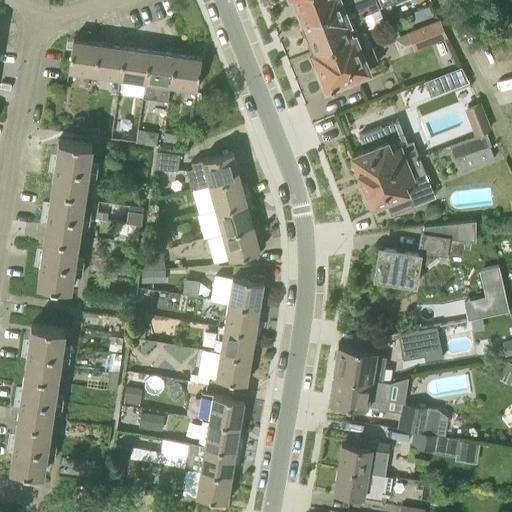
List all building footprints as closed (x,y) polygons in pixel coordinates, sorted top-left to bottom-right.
[(294,0),(303,21),(357,0),(294,0)] [(314,49),(365,29),(367,28),(361,15),(395,1),(396,3),(402,0),(357,0),(303,21),(314,49)] [(365,29),(314,49),(311,50),(326,88),(356,76),(355,76),(369,70),(367,66),(378,62),(365,29)] [(415,48),(427,43),(421,29),(409,33),(415,48)] [(95,73),(99,42),(74,38),(69,69),(95,73)] [(120,76),(124,46),(99,42),(95,73),(120,76)] [(145,80),(149,49),(124,46),(120,76),(145,80)] [(171,84),(175,53),(149,49),(145,80),(143,97),(168,101),(171,84)] [(175,53),(171,84),(197,88),(201,57),(175,53)] [(432,96),(469,80),(463,66),(426,81),(432,96)] [(475,133),(491,128),(482,101),(465,107),(475,133)] [(84,130),(86,117),(78,116),(71,121),(70,128),(84,130)] [(352,153),(362,179),(419,157),(413,142),(404,145),(395,122),(356,137),(361,150),(352,153)] [(494,157),(490,146),(492,145),(487,131),(451,144),(457,157),(464,154),(469,167),(494,157)] [(188,147),(189,135),(164,132),(163,144),(188,147)] [(59,139),(38,284),(71,289),(92,143),(59,139)] [(178,169),(180,153),(158,150),(156,166),(178,169)] [(202,159),(209,184),(239,176),(233,150),(202,159)] [(419,157),(362,179),(372,205),(385,200),(390,214),(412,205),(407,191),(408,191),(405,182),(425,174),(419,157)] [(239,176),(209,184),(216,209),(246,201),(239,176)] [(246,201),(216,209),(222,233),(253,225),(246,201)] [(127,221),(141,223),(143,210),(128,208),(127,221)] [(463,255),(467,227),(443,224),(443,228),(425,225),(425,231),(422,231),(419,249),(463,255)] [(222,233),(207,237),(214,263),(229,259),(260,251),(253,225),(222,233)] [(157,249),(170,244),(164,228),(152,232),(157,249)] [(415,283),(420,253),(380,247),(375,276),(415,283)] [(139,281),(166,280),(165,269),(140,270),(139,281)] [(215,272),(210,298),(227,301),(259,306),(263,280),(231,274),(215,272)] [(188,292),(202,292),(203,277),(188,277),(188,292)] [(259,306),(227,301),(223,326),(255,331),(259,306)] [(32,323),(11,468),(44,473),(65,328),(32,323)] [(134,324),(132,335),(144,337),(146,326),(134,324)] [(255,331),(223,326),(218,351),(251,357),(255,331)] [(403,357),(426,352),(421,330),(399,335),(403,357)] [(121,352),(123,336),(111,334),(109,350),(121,352)] [(333,372),(380,380),(384,358),(374,356),(376,348),(338,342),(333,372)] [(202,348),(198,374),(209,376),(214,377),(246,382),(251,357),(218,351),(202,348)] [(511,383),(511,361),(508,360),(501,379),(511,383)] [(116,389),(119,370),(110,369),(108,388),(116,389)] [(380,380),(333,372),(329,400),(386,409),(391,382),(380,380)] [(125,385),(123,401),(135,403),(139,403),(142,388),(138,387),(125,385)] [(213,393),(209,419),(239,424),(244,398),(213,393)] [(398,427),(414,429),(446,434),(449,416),(438,407),(402,402),(398,427)] [(163,430),(165,414),(142,410),(139,426),(163,430)] [(239,424),(209,419),(205,444),(235,449),(239,424)] [(446,434),(414,429),(411,445),(457,453),(460,438),(446,435),(446,434)] [(342,443),(338,466),(383,473),(385,460),(386,455),(388,444),(353,438),(352,444),(342,443)] [(235,449),(205,444),(189,441),(185,466),(187,467),(231,474),(235,449)] [(126,457),(130,458),(132,446),(116,444),(114,455),(126,457)] [(338,466),(334,491),(339,492),(339,496),(385,504),(387,491),(385,491),(388,475),(385,474),(383,473),(338,466)] [(187,467),(184,482),(198,484),(196,495),(214,498),(213,505),(225,507),(226,500),(227,500),(231,474),(187,467)]
